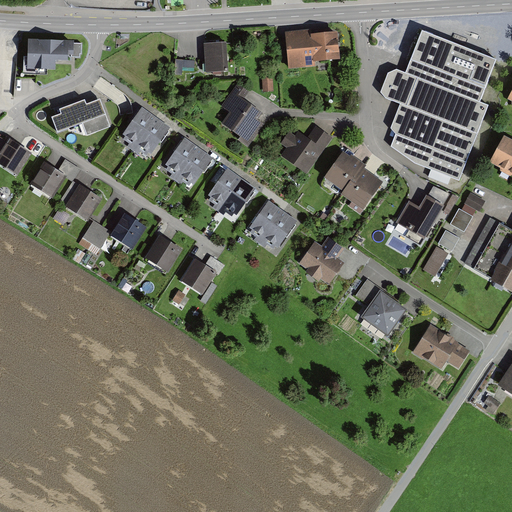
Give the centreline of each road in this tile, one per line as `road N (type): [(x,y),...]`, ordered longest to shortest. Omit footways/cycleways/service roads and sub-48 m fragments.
road 1 (residential): [(98,25),(92,65),(10,116),(218,250)]
road 2 (tertiary): [(359,13),(98,25)]
road 3 (residential): [(384,511),(497,342)]
road 4 (residential): [(417,195),(408,174),(368,140),(359,13)]
road 5 (residential): [(497,342),(371,262)]
road 6 (tertiary): [(503,4),(359,13)]
